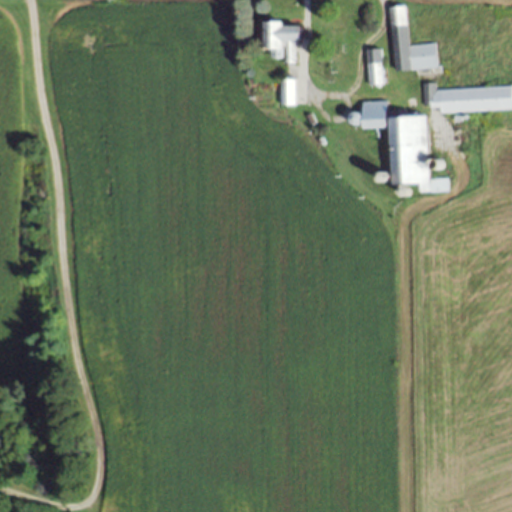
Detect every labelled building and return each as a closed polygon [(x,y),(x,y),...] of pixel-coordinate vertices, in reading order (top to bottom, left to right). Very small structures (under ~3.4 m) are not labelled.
[(392,69),(435,67),(434,43),(406,45),(404,4),(388,5),(392,69)] [(262,47),(269,47),(269,57),(284,57),(284,61),(292,61),(293,39),(297,39),(298,21),(262,21),(262,47)] [(379,48),(365,48),(365,83),(379,83),(379,48)] [(278,78),(278,104),(294,104),(294,78),(278,78)] [(510,109),(510,86),(433,88),(433,82),(421,82),(422,106),(437,105),(437,111),(510,109)] [(384,126),(384,100),(359,101),(360,127),(384,126)] [(445,190),(445,178),(426,179),(424,113),(387,114),(389,181),(416,181),(416,191),(445,190)]
